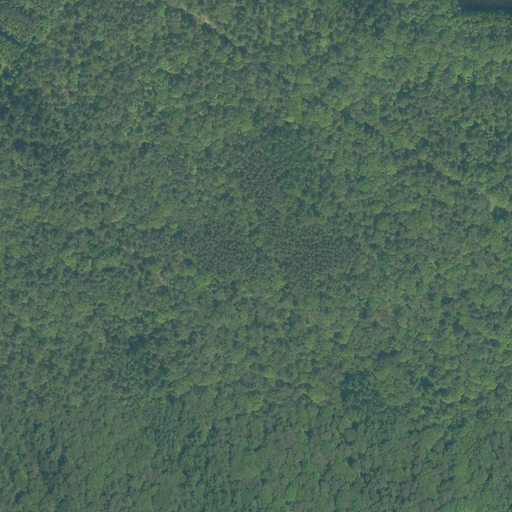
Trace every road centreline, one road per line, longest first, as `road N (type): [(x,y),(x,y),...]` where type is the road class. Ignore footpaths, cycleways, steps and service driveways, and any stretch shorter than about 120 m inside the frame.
road 1 (unclassified): [(511,210),(170,0)]
road 2 (track): [(342,106),(380,45),(511,31)]
